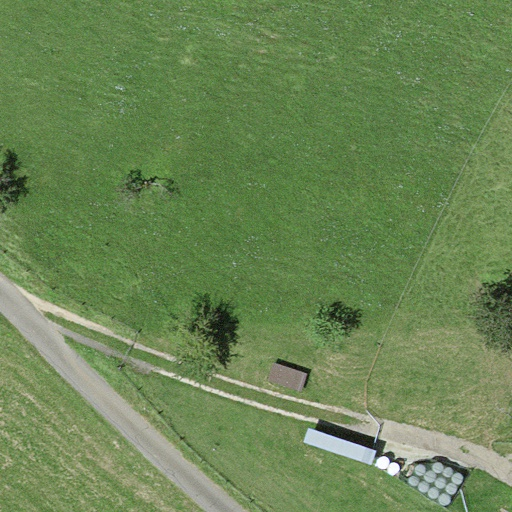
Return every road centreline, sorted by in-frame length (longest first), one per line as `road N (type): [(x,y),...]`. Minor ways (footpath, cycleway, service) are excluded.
road 1 (track): [(511,476),(445,445),(326,418),(21,318)]
road 2 (track): [(224,511),(103,406),(0,294)]
